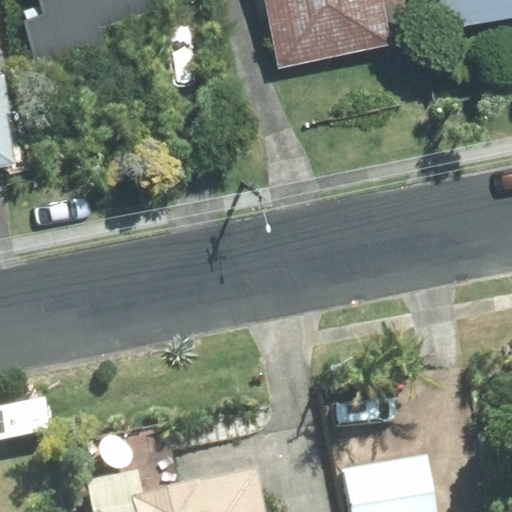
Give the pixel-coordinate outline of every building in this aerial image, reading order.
[(157,0),(43,0),(45,7),(25,13),(42,69),(110,48),(101,17),(157,0)] [(383,0),(267,0),(279,58),(391,36),(383,0)] [(511,0),(442,0),(445,16),(511,4),(511,0)] [(0,163),(19,160),(0,54),(0,163)] [(437,511),(427,452),(339,466),(346,511),(437,511)] [(260,511),(251,468),(132,492),(135,509),(119,511),(260,511)]
